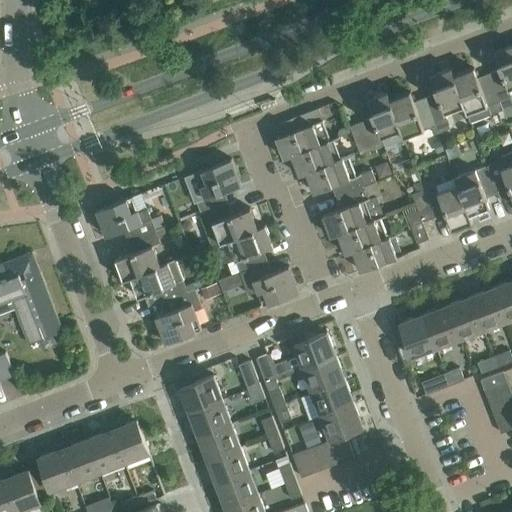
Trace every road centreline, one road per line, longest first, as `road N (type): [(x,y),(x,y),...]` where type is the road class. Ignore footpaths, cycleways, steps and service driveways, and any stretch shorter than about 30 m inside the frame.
road 1 (residential): [(331,300),(248,126),(511,26)]
road 2 (tertiary): [(40,161),(465,0)]
road 3 (tertiary): [(374,0),(30,130)]
road 4 (residential): [(441,511),(358,289)]
road 5 (residential): [(119,382),(40,161)]
road 6 (residential): [(119,382),(331,300)]
road 7 (residential): [(358,289),(511,230)]
road 8 (residential): [(30,130),(16,88),(16,0)]
road 9 (residential): [(0,428),(119,382)]
